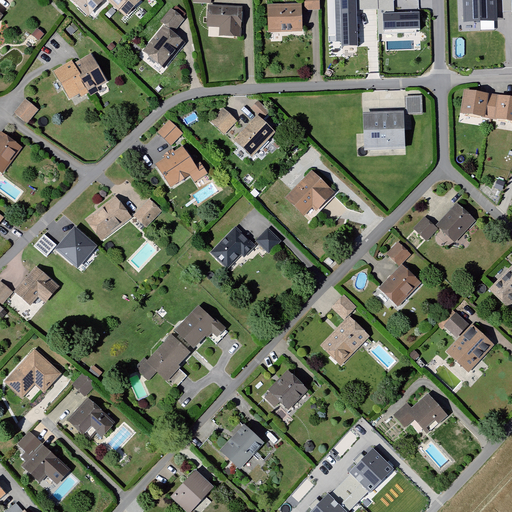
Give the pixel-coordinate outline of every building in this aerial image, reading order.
[(73,0),(92,17),(108,0),(73,0)] [(112,0),(130,17),(145,2),(142,0),(112,0)] [(319,0),(304,0),(305,10),(320,10),(319,0)] [(359,0),(339,0),(340,46),(360,45),(359,0)] [(496,0),(461,0),(463,25),(498,23),(496,0)] [(511,0),(503,0),(504,10),(511,9),(511,0)] [(301,5),(268,6),(268,33),(302,32),(301,5)] [(245,8),(213,6),(212,27),(226,27),(226,36),(244,37),(245,8)] [(187,19),(173,9),(165,20),(178,30),(187,19)] [(417,14),(383,15),(384,32),(418,31),(417,14)] [(186,42),(166,27),(147,52),(167,67),(186,42)] [(109,83),(93,55),(75,65),(90,90),(92,94),(109,83)] [(90,90),(75,65),(73,61),(55,72),(72,101),(90,90)] [(493,94),(463,90),(459,114),(489,119),(493,94)] [(511,97),(493,94),(489,119),(511,122),(511,97)] [(420,97),(406,98),(407,113),(421,113),(420,97)] [(253,107),(264,115),(269,109),(259,100),(253,107)] [(39,111),(27,101),(21,108),(33,118),(39,111)] [(33,118),(21,108),(15,115),(28,125),(33,118)] [(240,122),(226,109),(213,123),(227,136),(240,122)] [(376,115),(368,115),(368,134),(374,134),(374,150),(394,150),(394,144),(405,144),(404,131),(401,131),(401,112),(376,113),(376,115)] [(279,131),(261,116),(237,143),(254,158),(264,147),(266,149),(272,143),(270,141),(279,131)] [(186,135),(172,122),(160,134),(174,147),(186,135)] [(24,149),(3,134),(0,137),(0,173),(4,176),(24,149)] [(200,171),(187,149),(178,154),(177,152),(167,158),(168,160),(159,166),(173,188),(182,183),(183,184),(193,178),(192,176),(200,171)] [(340,195),(315,172),(289,201),(308,218),(318,207),(325,212),(340,195)] [(133,218),(119,199),(88,223),(103,242),(133,218)] [(163,212),(152,202),(136,218),(148,229),(163,212)] [(475,222),(457,204),(435,228),(451,243),(462,230),(465,233),(475,222)] [(435,232),(424,221),(414,231),(425,242),(435,232)] [(97,246),(75,227),(56,248),(78,268),(97,246)] [(237,229),(214,255),(231,270),(242,257),(247,262),(259,249),(237,229)] [(284,244),(271,231),(259,244),(272,256),(284,244)] [(398,245),(388,255),(398,266),(409,255),(398,245)] [(419,285),(401,268),(378,292),(393,306),(407,291),(410,294),(419,285)] [(511,268),(489,293),(511,313),(511,268)] [(62,289),(37,269),(16,295),(31,307),(38,298),(48,306),(62,289)] [(0,298),(8,290),(1,284),(0,285),(0,298)] [(360,310),(348,298),(336,310),(348,322),(360,310)] [(209,339),(220,349),(233,335),(219,322),(217,324),(203,311),(179,336),(197,352),(209,339)] [(469,326),(456,315),(445,328),(457,339),(469,326)] [(371,337),(353,320),(327,349),(345,366),(371,337)] [(495,346),(472,327),(447,356),(462,369),(469,361),(476,367),(495,346)] [(178,392),(190,379),(180,371),(192,357),(174,340),(150,366),(178,392)] [(46,394),(61,378),(36,356),(8,386),(23,400),(36,386),(46,394)] [(310,388),(290,369),(269,391),(289,410),(310,388)] [(96,388),(85,378),(75,389),(87,399),(96,388)] [(414,408),(409,402),(396,414),(408,427),(416,420),(426,430),(439,418),(443,423),(453,414),(432,392),(414,408)] [(105,441),(117,428),(90,403),(69,426),(84,440),(93,430),(105,441)] [(265,441),(244,423),(221,449),(241,467),(265,441)] [(44,445),(30,432),(18,444),(32,457),(44,445)] [(59,482),(70,470),(44,445),(32,457),(23,467),(40,482),(49,473),(59,482)] [(374,449),(348,475),(370,496),(396,470),(374,449)] [(196,470),(171,497),(187,511),(206,492),(209,495),(216,488),(196,470)] [(344,511),(328,496),(312,511),(344,511)] [(8,510),(9,511),(18,511),(23,508),(17,502),(8,510)]
